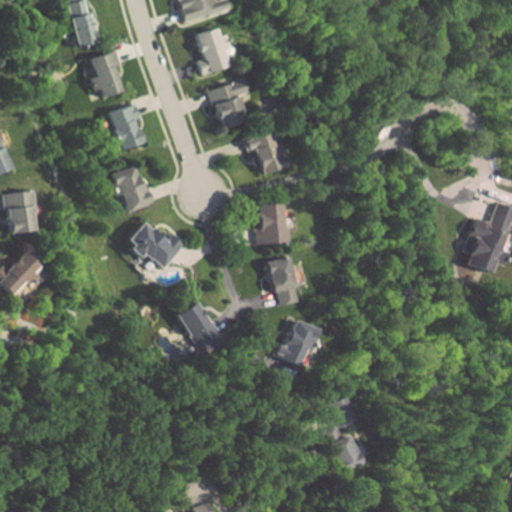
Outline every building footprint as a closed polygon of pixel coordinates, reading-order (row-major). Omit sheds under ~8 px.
[(73,46),(92,43),(84,0),(79,0),(65,3),(73,46)] [(210,0),(207,1),(207,0),(173,0),(180,21),(221,9),(218,0),(210,0)] [(223,66),(217,48),(223,46),(219,34),(212,36),(210,27),(190,34),(198,59),(192,60),(197,75),(223,66)] [(87,57),(92,75),(86,77),(90,92),(98,89),(99,96),(119,91),(111,65),(115,63),(112,51),(87,57)] [(205,89),(217,128),(242,120),(234,94),(243,92),(239,78),(205,89)] [(105,112),(116,150),(139,143),(132,118),(136,117),(132,104),(105,112)] [(258,173),(282,166),(275,142),(270,143),(266,129),(239,137),(243,150),(250,148),(258,173)] [(145,204),(133,165),(110,172),(122,211),(145,204)] [(32,230),(25,190),(0,194),(0,201),(5,234),(32,230)] [(254,243),(282,242),(280,202),(253,203),(254,243)] [(158,269),(180,243),(157,224),(152,230),(141,221),(124,241),(158,269)] [(0,276),(0,287),(7,295),(19,282),(23,286),(39,269),(22,253),(0,276)] [(292,254),(261,260),(268,292),(291,287),(289,281),(297,279),(292,254)] [(221,342),(195,301),(170,315),(195,361),(204,359),(212,352),(221,342)] [(311,329),(289,319),(278,343),(273,341),(267,354),(295,366),(311,329)] [(335,426),(352,419),(341,395),(324,402),(335,426)] [(340,432),(321,441),(335,472),(354,463),(340,432)] [(187,507),(188,511),(206,511),(204,502),(187,507)]
